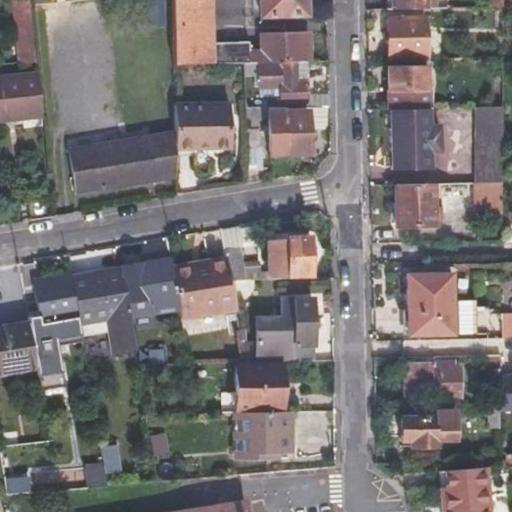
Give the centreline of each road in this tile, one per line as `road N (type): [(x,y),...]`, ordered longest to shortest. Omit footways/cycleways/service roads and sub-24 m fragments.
road 1 (residential): [(0,248),(354,189)]
road 2 (residential): [(354,189),(358,511)]
road 3 (residential): [(354,189),(351,0)]
